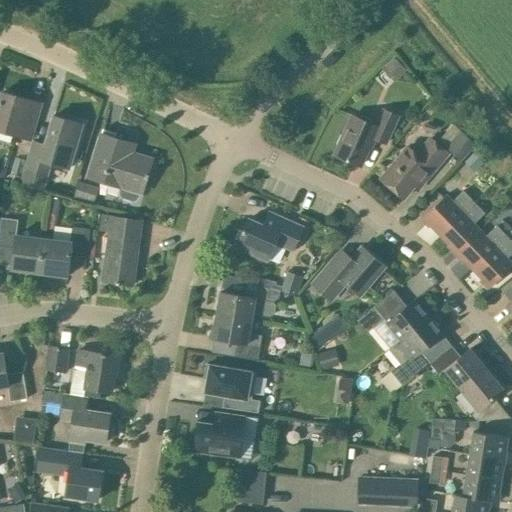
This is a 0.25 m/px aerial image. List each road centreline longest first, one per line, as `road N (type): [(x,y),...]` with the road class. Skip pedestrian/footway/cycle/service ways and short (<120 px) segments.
road 1 (residential): [(511,357),(431,260),(354,194),(235,140)]
road 2 (residential): [(0,30),(235,140)]
road 3 (residential): [(171,325),(235,140)]
road 4 (unclassified): [(235,140),(369,0)]
road 5 (residential): [(140,511),(171,325)]
road 6 (residential): [(0,315),(51,311),(171,325)]
